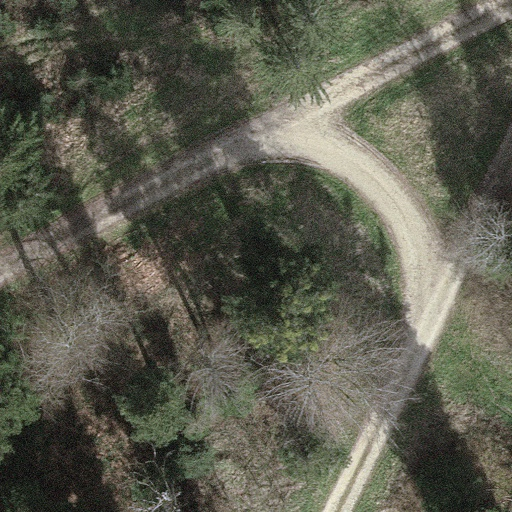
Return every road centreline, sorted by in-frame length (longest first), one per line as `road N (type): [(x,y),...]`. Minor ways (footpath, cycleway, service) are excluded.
road 1 (track): [(511,6),(0,274)]
road 2 (track): [(417,310),(406,211),(383,174),(315,133),(261,132)]
road 3 (track): [(331,511),(417,310)]
road 4 (track): [(417,310),(511,150)]
